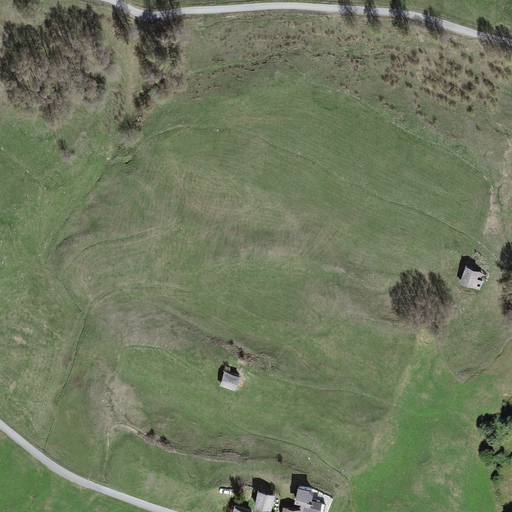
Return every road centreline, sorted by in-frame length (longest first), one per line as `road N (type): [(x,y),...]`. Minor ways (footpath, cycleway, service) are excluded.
road 1 (residential): [(108,0),(134,15),(296,3),(416,16),(511,42)]
road 2 (residential): [(166,511),(44,462),(0,424)]
